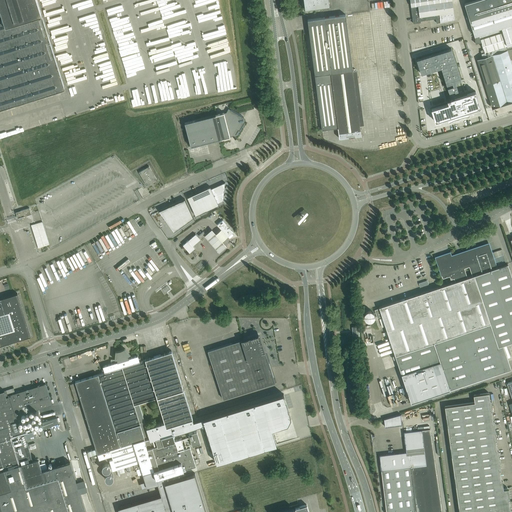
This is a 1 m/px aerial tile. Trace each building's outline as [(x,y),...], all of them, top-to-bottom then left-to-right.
[(0,0),(0,108),(57,91),(65,88),(48,36),(37,0),(0,0)] [(329,6),(328,0),(303,0),(305,9),(329,6)] [(409,0),(413,23),(420,22),(420,21),(436,18),(436,23),(446,21),(446,22),(449,21),(449,20),(455,19),(451,0),(409,0)] [(511,0),(475,0),(465,3),(470,22),(474,36),(476,43),(482,41),(481,39),(484,49),(485,52),(482,53),(483,57),(478,59),(492,107),(511,100),(511,0)] [(321,124),(322,129),(338,127),(339,138),(361,135),(345,14),(307,19),(321,124)] [(461,81),(451,49),(417,60),(422,74),(442,68),(447,85),(453,83),(454,86),(448,88),(451,99),(454,98),(452,93),(458,91),(456,82),(461,81)] [(451,99),(447,100),(448,103),(431,109),(435,121),(447,118),(448,122),(454,119),(462,117),(464,116),(469,115),(468,111),(480,107),(475,91),(454,98),(451,99)] [(228,108),(225,114),(224,114),(224,112),(184,122),(191,146),(230,136),(230,135),(233,135),(236,136),(245,121),(243,121),(243,119),(244,117),(228,108)] [(156,179),(148,165),(138,171),(146,185),(156,179)] [(210,186),(187,197),(196,215),(219,205),(218,203),(223,200),(225,182),(211,188),(210,186)] [(162,211),(160,212),(169,225),(170,226),(173,231),(175,233),(187,224),(191,221),(194,219),(186,200),(184,201),(183,202),(178,204),(176,205),(175,205),(174,205),(175,206),(170,208),(168,208),(168,209),(164,211),(163,210),(163,211),(162,211)] [(22,215),(22,216),(31,213),(29,208),(20,210),(21,211),(17,213),(18,216),(22,215)] [(232,229),(223,219),(217,224),(221,229),(227,236),(233,231),(231,229),(232,229)] [(31,225),(38,247),(49,244),(42,222),(31,225)] [(209,231),(205,234),(207,237),(211,242),(216,247),(219,251),(222,250),(227,245),(224,241),(222,239),(224,238),(227,235),(221,228),(217,231),(216,232),(215,231),(212,228),(209,231)] [(183,245),(189,252),(191,251),(195,248),(193,245),(196,242),(200,239),(196,234),(192,237),(185,243),(183,245)] [(511,341),(511,277),(508,264),(497,267),(488,243),(461,253),(461,254),(458,255),(458,253),(451,256),(450,252),(436,257),(443,278),(449,276),(451,279),(454,278),(455,281),(379,307),(379,308),(382,316),(395,355),(393,356),(394,359),(396,358),(411,402),(506,370),(498,346),(511,341)] [(17,293),(0,298),(0,344),(9,342),(30,335),(17,293)] [(370,310),(369,310),(368,310),(367,310),(367,311),(366,311),(366,312),(365,312),(365,313),(364,313),(364,314),(364,315),(364,316),(364,317),(364,318),(365,318),(365,319),(366,320),(367,320),(367,321),(368,321),(369,321),(370,321),(371,321),(372,320),(373,320),(374,319),(374,318),(375,317),(375,316),(375,315),(375,314),(374,313),(374,312),(373,312),(373,311),(372,311),(371,310),(370,310)] [(261,343),(261,341),(260,341),(259,335),(243,340),(242,339),(232,342),(208,350),(223,399),(275,382),(266,353),(264,353),(261,344),(262,344),(261,343)] [(181,439),(181,438),(175,440),(171,425),(193,418),(172,350),(145,359),(139,361),(138,355),(129,358),(128,356),(130,354),(125,348),(125,349),(124,349),(123,350),(122,351),(120,351),(119,351),(118,352),(117,352),(115,352),(115,359),(114,362),(103,366),(104,371),(99,373),(99,374),(98,374),(75,381),(84,409),(84,410),(96,448),(87,451),(89,455),(90,455),(110,449),(97,453),(99,458),(111,455),(113,459),(109,460),(112,470),(133,464),(135,469),(136,468),(141,467),(143,473),(154,470),(156,478),(163,475),(183,469),(196,465),(190,446),(187,447),(184,448),(182,442),(184,442),(183,439),(181,439)] [(0,511),(85,511),(70,462),(69,462),(72,470),(55,475),(53,468),(53,467),(47,469),(44,459),(39,460),(33,462),(32,460),(24,433),(34,430),(32,425),(22,428),(19,429),(17,422),(33,417),(33,415),(22,418),(20,414),(34,410),(52,404),(45,383),(14,393),(15,395),(9,396),(6,397),(6,394),(4,390),(0,391),(0,511)] [(75,383),(70,384),(75,401),(80,399),(75,383)] [(502,489),(495,440),(489,392),(473,395),(474,402),(445,406),(459,511),(510,511),(507,488),(502,489)] [(193,418),(171,425),(173,434),(205,424),(217,462),(276,444),(272,429),(287,424),(291,417),(284,394),(193,421),(193,418)] [(391,416),(384,418),(385,426),(402,424),(400,414),(391,416)] [(56,417),(42,421),(44,427),(58,423),(56,417)] [(411,511),(412,511),(416,511),(417,511),(441,511),(430,428),(422,429),(404,432),(406,450),(405,450),(405,452),(379,455),(381,470),(382,474),(381,474),(381,475),(382,475),(386,509),(386,511),(411,511)] [(197,431),(188,434),(192,445),(200,443),(197,431)] [(206,511),(195,473),(165,482),(163,475),(156,478),(161,495),(118,508),(118,509),(119,509),(120,511),(206,511)]
